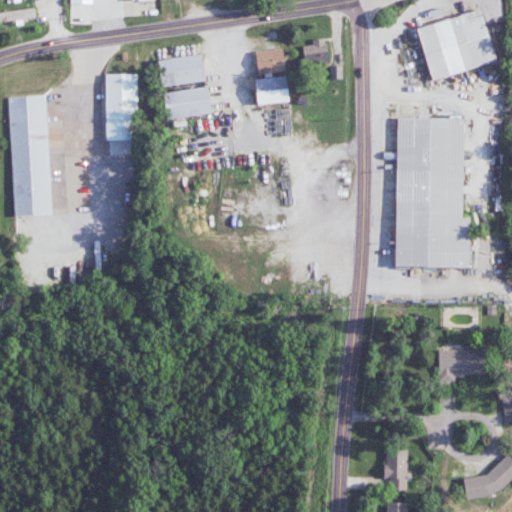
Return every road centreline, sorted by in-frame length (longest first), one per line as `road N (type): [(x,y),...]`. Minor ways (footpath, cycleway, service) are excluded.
road 1 (tertiary): [(337,511),(362,274),(358,0)]
road 2 (tertiary): [(0,60),(75,38),(352,0)]
